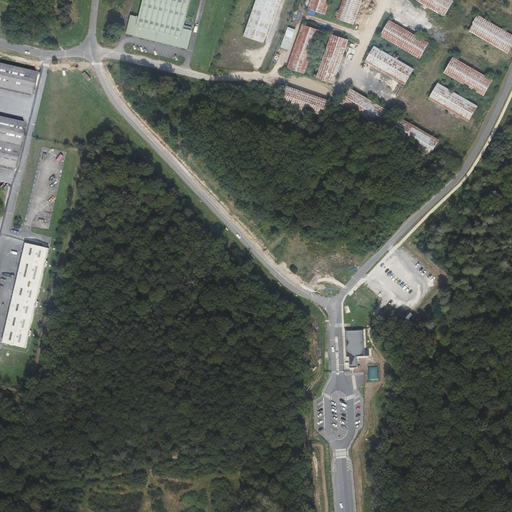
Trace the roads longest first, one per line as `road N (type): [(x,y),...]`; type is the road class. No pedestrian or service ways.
road 1 (unclassified): [(336,326),(335,306),(347,288),(461,185),(511,78)]
road 2 (unclassified): [(46,53),(122,57),(213,80),(278,79),(337,96)]
